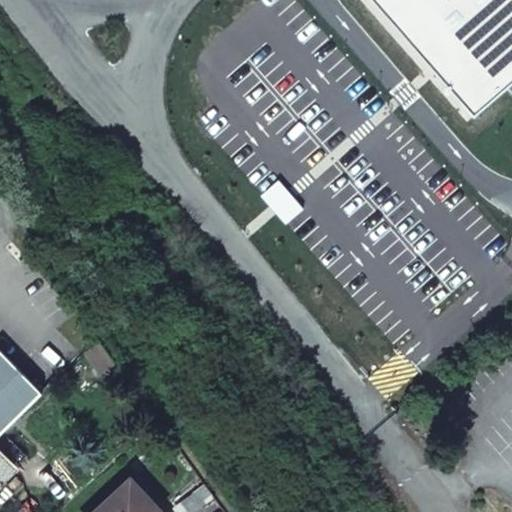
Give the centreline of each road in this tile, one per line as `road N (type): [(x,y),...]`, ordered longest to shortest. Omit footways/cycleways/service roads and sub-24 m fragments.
road 1 (unclassified): [(445,511),(133,119)]
road 2 (unclassified): [(133,119),(36,4)]
road 3 (unclassified): [(133,119),(144,52),(177,0)]
